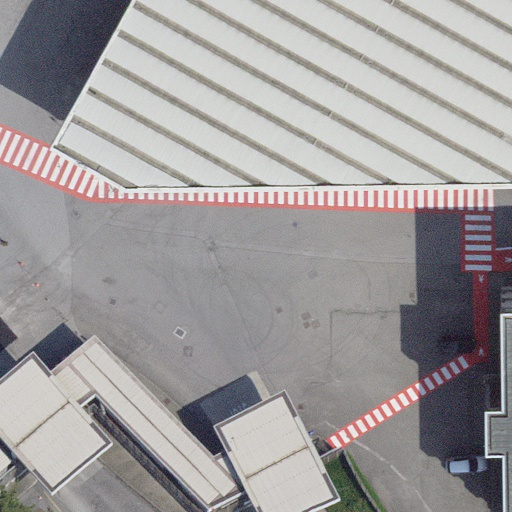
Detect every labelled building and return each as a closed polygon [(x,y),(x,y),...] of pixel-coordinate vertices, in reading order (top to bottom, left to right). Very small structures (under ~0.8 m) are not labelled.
[(511,0),(119,0),(39,146),(127,190),(511,182),(511,0)] [(483,434),(503,433),(503,511),(511,511),(511,289),(501,290),(502,384),(483,385),(483,434)] [(107,348),(79,372),(202,511),(221,511),(239,497),(107,348)] [(24,384),(0,405),(0,458),(47,511),(49,511),(99,468),(24,384)] [(285,410),(218,446),(253,511),(339,511),(341,511),(285,410)]
